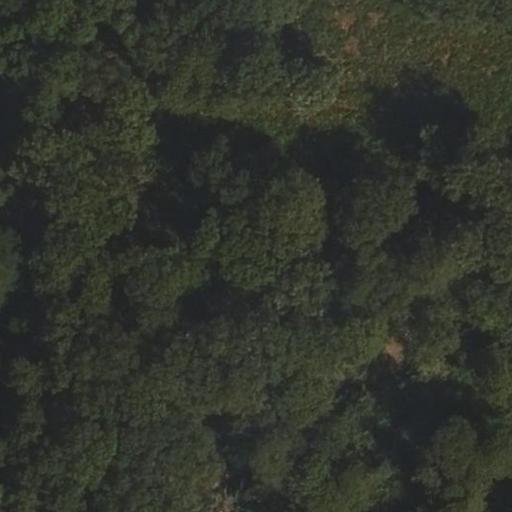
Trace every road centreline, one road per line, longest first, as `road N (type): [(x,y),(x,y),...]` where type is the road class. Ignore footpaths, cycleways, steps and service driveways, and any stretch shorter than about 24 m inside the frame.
road 1 (track): [(100,511),(17,216),(0,45)]
road 2 (track): [(511,307),(205,511)]
